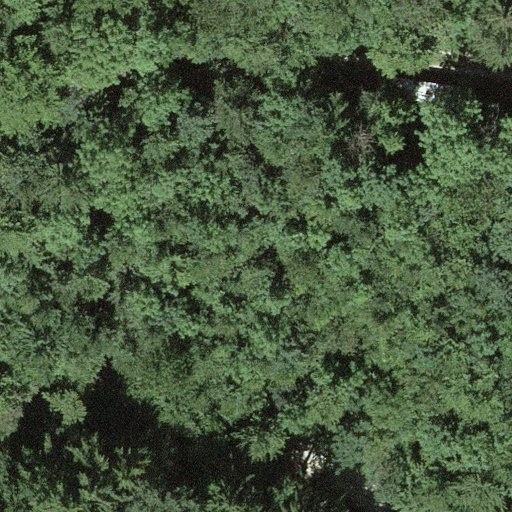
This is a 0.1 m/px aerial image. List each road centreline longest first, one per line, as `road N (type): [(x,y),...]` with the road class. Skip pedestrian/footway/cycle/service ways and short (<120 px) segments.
road 1 (track): [(0,42),(360,52),(511,71)]
road 2 (track): [(0,384),(107,386),(166,400),(263,436),(396,511)]
road 3 (track): [(0,326),(107,386)]
